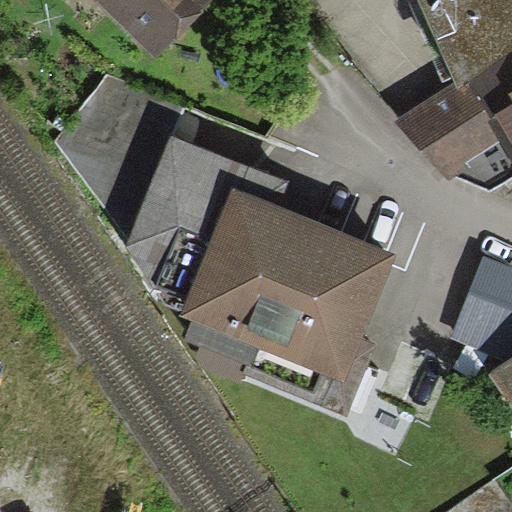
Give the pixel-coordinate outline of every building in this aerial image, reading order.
[(105,0),(142,36),(177,0),(105,0)] [(511,0),(446,0),(465,43),(511,19),(511,0)] [(511,164),(511,142),(465,74),(410,112),(466,195),(511,164)] [(182,111),(142,217),(213,244),(192,299),(343,356),(391,230),(279,188),(292,153),(182,111)] [(511,358),(488,374),(511,408),(511,358)] [(511,511),(511,510),(500,493),(471,511),(511,511)]
